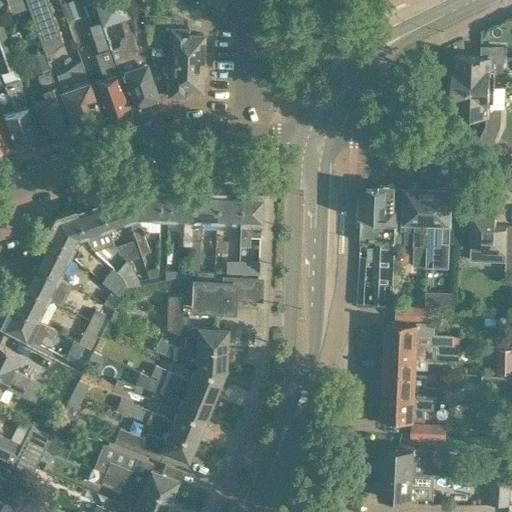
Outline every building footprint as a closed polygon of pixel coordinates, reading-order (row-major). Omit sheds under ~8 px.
[(52,50),(63,40),(48,0),(26,0),(28,4),(46,52),(52,50)] [(146,62),(143,54),(134,29),(123,0),(93,0),(101,22),(114,18),(120,22),(124,34),(121,37),(120,39),(119,42),(119,45),(111,48),(119,73),(122,72),(127,89),(130,88),(135,105),(150,100),(149,98),(157,96),(146,62)] [(201,59),(203,33),(188,32),(189,28),(187,28),(187,26),(171,26),(172,15),(144,14),(144,29),(134,29),(143,54),(166,58),(201,59)] [(17,67),(0,17),(0,67),(2,72),(17,67)] [(128,104),(121,85),(113,60),(112,60),(108,48),(94,52),(102,76),(93,79),(104,112),(103,112),(103,114),(129,105),(129,104),(128,104)] [(44,49),(31,53),(37,71),(50,66),(44,49)] [(200,87),(201,59),(166,58),(143,54),(146,62),(157,96),(168,92),(185,93),(185,92),(186,91),(186,87),(200,87)] [(453,69),(453,83),(494,84),(495,70),(491,70),(491,55),(457,54),(456,69),(453,69)] [(100,115),(93,96),(81,59),(63,71),(56,73),(66,102),(72,121),(83,117),(84,120),(87,119),(90,121),(95,119),(97,116),(100,115)] [(69,125),(63,106),(51,72),(39,76),(47,99),(34,103),(45,134),(48,132),(52,134),(56,132),(58,129),(69,125)] [(38,136),(20,85),(23,84),(21,77),(5,83),(15,111),(3,115),(13,144),(14,144),(15,146),(29,141),(28,139),(38,136)] [(494,100),(494,84),(453,83),(452,98),(455,98),(455,113),(486,114),(486,124),(479,137),(492,144),(500,125),(501,107),(491,107),(491,100),(494,100)] [(0,120),(0,149),(9,146),(2,127),(0,120)] [(393,207),(394,187),(394,185),(387,185),(386,192),(381,192),(382,187),(381,187),(381,185),(380,185),(380,187),(366,186),(365,201),(361,201),(360,240),(377,240),(374,304),(392,304),(393,284),(393,270),(395,219),(396,207),(393,207)] [(138,187),(120,193),(120,194),(121,194),(130,221),(141,253),(149,250),(138,218),(159,219),(168,219),(183,219),(188,219),(187,223),(183,223),(183,238),(191,239),(193,189),(160,188),(160,187),(142,186),(138,187)] [(426,265),(428,186),(405,186),(405,188),(394,187),(393,207),(396,207),(395,219),(401,220),(401,230),(415,230),(413,265),(426,265)] [(448,267),(451,187),(428,186),(426,265),(426,266),(448,267)] [(193,189),(191,239),(200,239),(201,229),(202,229),(202,220),(216,221),(218,190),(193,189)] [(218,190),(216,221),(238,222),(240,191),(218,190)] [(240,191),(238,222),(240,222),(239,245),(249,245),(250,235),(260,236),(261,198),(263,198),(263,191),(262,191),(240,190),(240,191)] [(120,194),(98,202),(107,229),(130,221),(121,194),(120,194)] [(98,202),(75,209),(84,236),(107,229),(98,202)] [(46,234),(42,242),(70,256),(74,248),(79,238),(84,236),(75,209),(74,209),(57,215),(55,215),(54,217),(46,234)] [(511,225),(496,225),(496,213),(473,212),(472,237),(471,259),(505,260),(506,249),(510,249),(511,249),(511,225)] [(132,237),(114,244),(118,251),(127,259),(138,255),(132,237)] [(42,242),(32,263),(59,277),(70,256),(42,242)] [(127,259),(117,271),(123,276),(126,284),(139,283),(139,279),(129,261),(127,259)] [(258,279),(258,262),(226,260),(226,274),(221,274),(221,278),(233,278),(258,279)] [(28,270),(21,284),(49,298),(59,277),(32,263),(30,266),(28,270)] [(199,275),(200,264),(190,264),(190,275),(199,275)] [(113,267),(101,281),(117,295),(126,284),(123,276),(117,271),(113,267)] [(90,273),(82,289),(103,301),(110,289),(90,273)] [(233,278),(221,278),(196,277),(194,307),(232,308),(232,294),(233,278)] [(258,279),(233,278),(232,294),(258,295),(258,279)] [(11,303),(10,306),(38,320),(38,319),(39,317),(49,298),(21,284),(13,300),(11,303)] [(167,295),(166,328),(185,336),(185,341),(185,346),(226,347),(227,328),(188,326),(188,315),(182,315),(182,296),(167,295)] [(1,322),(0,323),(0,324),(18,333),(28,339),(39,344),(44,334),(52,337),(56,328),(38,319),(38,320),(10,306),(9,305),(3,318),(1,322)] [(396,305),(396,317),(427,319),(428,307),(396,305)] [(95,308),(90,318),(100,323),(105,313),(95,308)] [(109,319),(125,325),(130,315),(114,309),(109,319)] [(90,318),(85,328),(95,334),(100,323),(90,318)] [(387,321),(386,343),(428,345),(428,347),(432,347),(433,343),(437,343),(452,343),(453,334),(437,333),(431,333),(431,323),(417,322),(414,322),(387,321)] [(76,362),(84,344),(74,339),(65,357),(76,362)] [(165,355),(170,344),(160,339),(154,350),(165,355)] [(385,370),(384,394),(426,397),(426,398),(430,398),(430,395),(434,395),(434,399),(446,400),(447,385),(427,384),(427,372),(415,372),(416,368),(416,367),(428,367),(428,357),(436,357),(461,358),(462,344),(452,344),(452,343),(437,343),(433,343),(432,347),(428,347),(428,345),(386,343),(385,367),(385,370)] [(0,345),(0,373),(39,393),(43,383),(13,368),(19,355),(0,345)] [(150,375),(156,377),(163,380),(212,399),(221,378),(222,375),(224,370),(226,347),(185,346),(173,346),(173,358),(189,359),(189,357),(197,358),(197,362),(196,364),(195,367),(190,379),(189,379),(184,377),(184,375),(155,363),(150,375)] [(86,361),(97,367),(103,355),(92,350),(86,361)] [(139,370),(135,381),(152,387),(156,377),(150,375),(139,370)] [(39,393),(0,373),(0,392),(3,386),(34,401),(39,393)] [(496,390),(495,404),(511,405),(511,379),(511,374),(504,374),(496,374),(496,390)] [(73,413),(88,384),(78,379),(59,419),(78,427),(83,429),(87,420),(73,413)] [(118,404),(116,409),(169,430),(195,441),(203,421),(205,418),(212,399),(163,380),(159,390),(174,396),(175,395),(182,398),(178,407),(177,411),(174,418),(173,419),(166,417),(167,415),(121,397),(118,404)] [(384,394),(383,418),(425,419),(425,408),(434,408),(434,399),(434,395),(430,395),(430,398),(426,398),(426,397),(384,394)] [(77,430),(78,427),(59,419),(45,447),(63,455),(67,456),(77,430)] [(445,424),(412,423),(412,435),(445,437),(445,424)] [(0,455),(12,461),(10,466),(30,475),(51,434),(31,424),(16,453),(0,445),(0,455)] [(119,427),(113,441),(141,452),(160,460),(164,450),(188,459),(195,441),(169,430),(165,439),(146,431),(144,437),(119,427)] [(103,442),(94,466),(104,470),(104,471),(169,497),(177,479),(151,468),(153,463),(136,456),(103,442)] [(424,473),(425,459),(439,460),(440,447),(415,446),(415,444),(400,443),(400,446),(382,445),(381,458),(378,458),(378,470),(424,473)] [(378,470),(377,483),(380,483),(380,496),(398,496),(398,499),(412,500),(412,498),(432,498),(432,473),(424,473),(378,470)] [(104,471),(100,482),(132,495),(133,493),(139,495),(135,504),(134,508),(132,511),(117,511),(108,508),(106,511),(163,511),(169,497),(104,471)] [(490,480),(489,500),(507,501),(508,481),(490,480)] [(19,498),(24,488),(15,483),(11,492),(9,491),(4,501),(15,507),(19,498)] [(24,488),(19,498),(29,503),(36,489),(27,485),(25,488),(24,488)] [(4,501),(0,510),(0,511),(12,511),(15,507),(4,501)]
